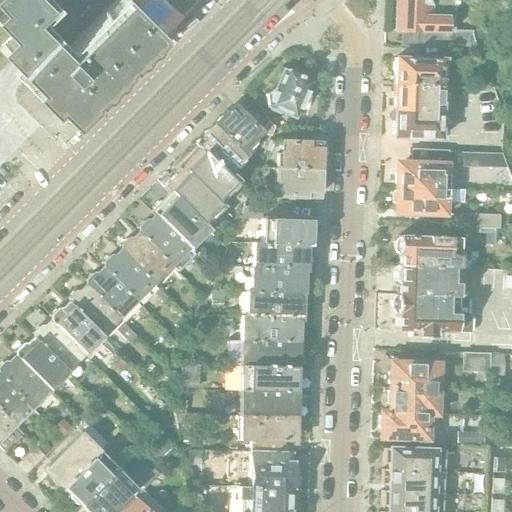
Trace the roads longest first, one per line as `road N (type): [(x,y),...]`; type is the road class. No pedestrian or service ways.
road 1 (residential): [(339,511),(357,56),(349,29),(321,0)]
road 2 (residential): [(0,297),(295,0)]
road 3 (residential): [(239,0),(0,237)]
road 4 (unknown): [(511,303),(472,333),(440,344),(345,346)]
